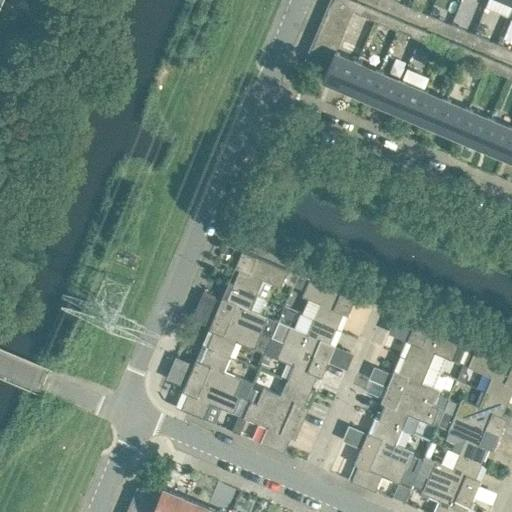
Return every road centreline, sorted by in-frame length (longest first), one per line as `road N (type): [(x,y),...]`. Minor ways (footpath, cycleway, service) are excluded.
road 1 (residential): [(120,412),(247,112),(265,97)]
road 2 (residential): [(511,203),(265,97)]
road 3 (residential): [(307,493),(120,412)]
road 4 (residential): [(307,493),(385,310)]
